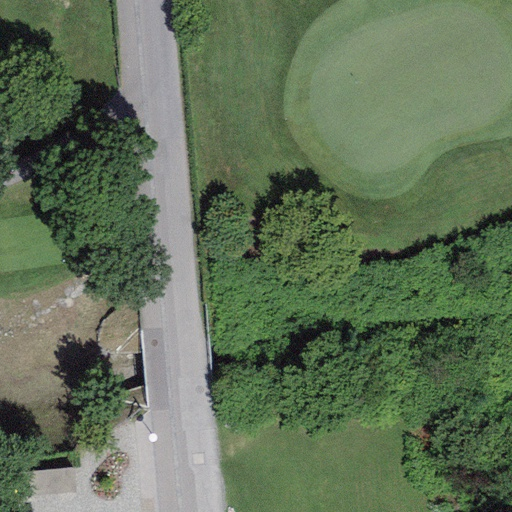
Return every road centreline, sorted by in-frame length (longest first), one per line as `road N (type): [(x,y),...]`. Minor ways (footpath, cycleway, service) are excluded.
road 1 (residential): [(195,511),(146,0)]
road 2 (track): [(156,89),(0,181)]
